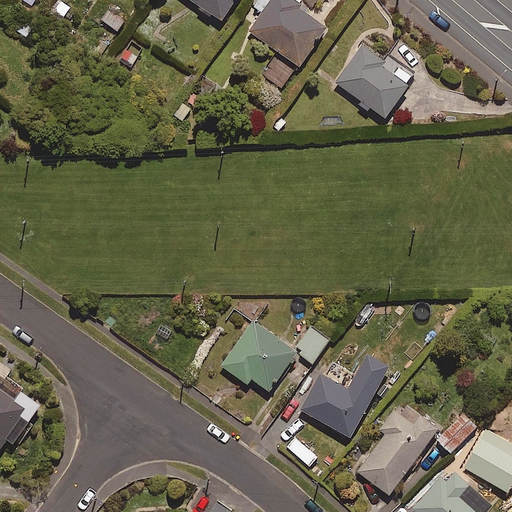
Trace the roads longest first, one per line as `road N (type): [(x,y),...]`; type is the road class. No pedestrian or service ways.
road 1 (residential): [(141,397),(298,511)]
road 2 (residential): [(0,296),(141,397)]
road 3 (residential): [(59,511),(141,397)]
